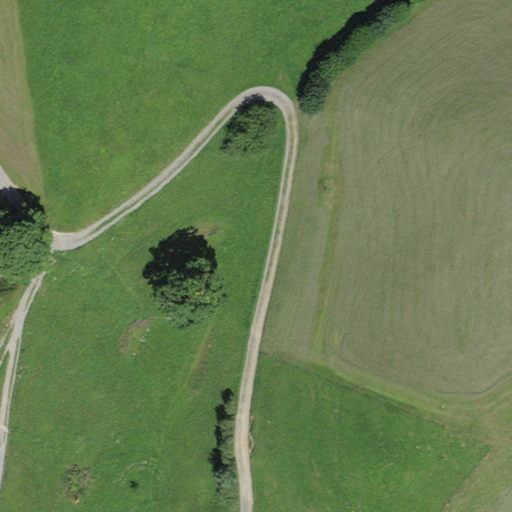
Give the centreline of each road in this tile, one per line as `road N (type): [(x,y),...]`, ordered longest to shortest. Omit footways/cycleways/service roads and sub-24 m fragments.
road 1 (track): [(248,511),(247,400),(294,130),(285,102),(260,94),(234,106),(161,183),(84,237),(51,245)]
road 2 (track): [(51,245),(19,321),(0,461)]
